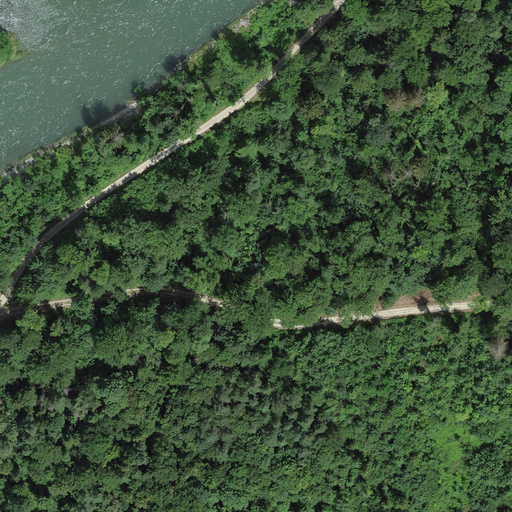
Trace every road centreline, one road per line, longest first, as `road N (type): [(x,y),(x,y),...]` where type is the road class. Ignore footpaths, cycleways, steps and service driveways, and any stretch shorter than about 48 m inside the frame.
road 1 (track): [(511,301),(288,324),(168,293),(1,305)]
road 2 (track): [(345,0),(231,110),(62,223),(30,253),(0,308)]
